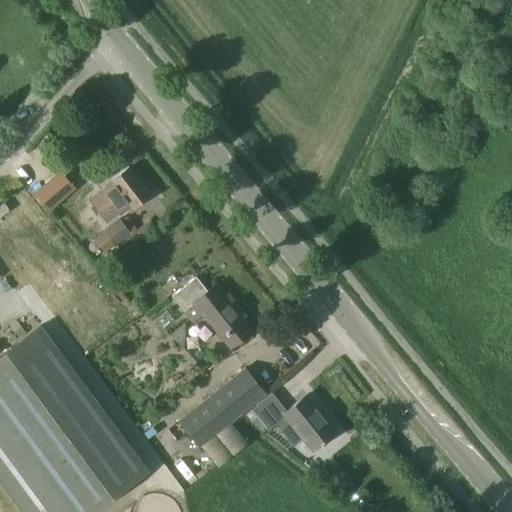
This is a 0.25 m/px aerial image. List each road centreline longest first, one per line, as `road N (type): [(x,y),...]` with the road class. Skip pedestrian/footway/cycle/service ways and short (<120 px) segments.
road 1 (tertiary): [(511,510),(423,418),(367,339),(114,37)]
road 2 (residential): [(114,37),(0,163)]
